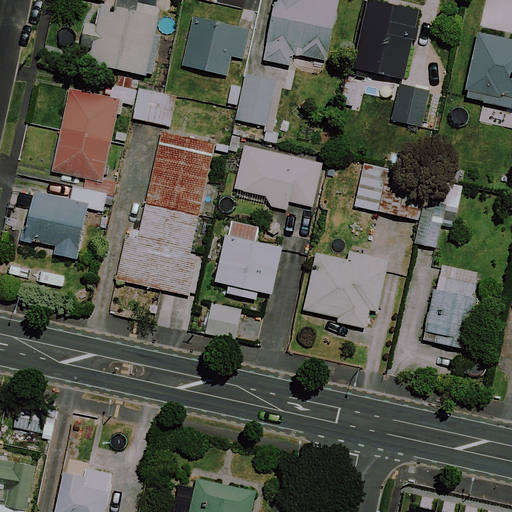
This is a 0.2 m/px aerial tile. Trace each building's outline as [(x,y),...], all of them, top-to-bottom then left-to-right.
[(343,0),(280,0),(264,60),(292,67),(295,54),(327,62),(343,0)] [(423,16),(369,2),(353,68),(407,82),(417,40),(423,16)] [(134,12),(104,6),(99,28),(86,25),(78,62),(149,77),(163,12),(135,6),(134,12)] [(250,31),(195,19),(184,67),(229,77),(233,56),(244,59),(250,31)] [(511,40),(481,33),(466,98),(511,109),(511,40)] [(280,134),(273,133),(284,83),(248,75),(238,120),(267,127),(264,141),(270,143),(277,144),(280,134)] [(359,84),(347,80),(338,106),(351,110),(359,84)] [(131,105),(135,91),(113,86),(111,93),(74,84),(53,171),(82,178),(80,187),(116,196),(120,178),(106,175),(123,103),(131,105)] [(431,92),(401,85),(393,121),(423,128),(431,92)] [(175,96),(139,90),(134,120),(170,126),(175,96)] [(215,145),(163,134),(141,235),(130,232),(119,282),(192,298),(200,261),(190,259),(215,145)] [(323,165),(246,147),(236,190),(269,198),(268,206),(288,211),(290,202),(314,208),(323,165)] [(387,169),(365,164),(355,207),(377,212),(387,169)] [(71,201),(37,193),(32,211),(25,241),(58,249),(57,254),(85,261),(88,248),(81,247),(90,209),(104,212),(107,197),(73,189),(71,201)] [(445,210),(425,205),(416,244),(436,248),(445,210)] [(259,227),(229,221),(217,283),(229,285),(227,295),(255,300),(257,292),(274,295),(284,248),(256,242),(259,227)] [(387,260),(351,252),(349,262),(317,255),(305,311),(339,318),(338,323),(366,329),(370,310),(376,311),(387,260)] [(478,280),(440,271),(424,340),(470,351),(482,300),(474,298),(478,280)] [(243,311),(213,305),(207,335),(237,341),(243,311)] [(49,415),(20,408),(16,428),(45,434),(49,415)] [(41,460),(0,450),(0,504),(30,511),(41,460)] [(105,511),(114,474),(87,467),(85,477),(67,473),(58,511),(105,511)] [(252,511),(257,491),(198,478),(190,511),(252,511)]
